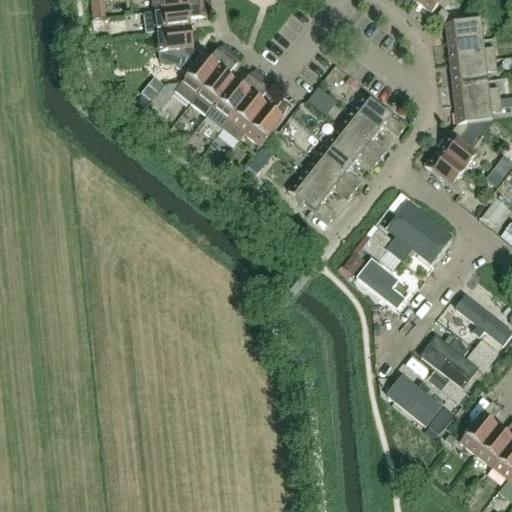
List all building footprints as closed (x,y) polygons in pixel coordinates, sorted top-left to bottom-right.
[(204,9),(203,0),(151,0),(153,15),(204,9)] [(431,16),(443,0),(417,0),(415,3),(431,16)] [(484,32),(481,32),(480,23),(454,26),(454,22),(460,15),(447,5),(435,20),(445,27),(447,48),(482,44),(485,44),(484,32)] [(189,23),(206,21),(204,9),(153,15),(143,16),(145,37),(156,36),(190,31),(189,23)] [(202,59),(192,52),(190,31),(156,36),(159,65),(165,69),(172,69),(173,67),(187,78),(196,67),(200,61),(202,59)] [(495,63),(494,51),(483,52),(482,44),(447,48),(450,68),(495,63)] [(211,81),(228,59),(219,51),(208,64),(202,59),(200,61),(196,67),(187,78),(181,85),(174,95),(190,107),(196,99),(211,81)] [(212,112),(234,85),(227,79),(238,66),(228,59),(211,81),(196,99),(190,107),(206,120),(212,112)] [(486,76),(496,74),(495,63),(450,68),(452,88),(487,84),(486,76)] [(228,124),(260,84),(251,77),(240,90),(234,85),(212,112),(206,120),(221,133),(228,124)] [(348,80),(344,85),(352,92),(357,87),(348,80)] [(238,146),(244,137),(266,110),(259,105),(270,91),(260,84),(228,124),(221,133),(238,146)] [(500,103),(498,91),(487,92),(487,84),(452,88),(454,108),(500,103)] [(174,95),(181,85),(163,88),(161,91),(171,99),(174,95)] [(318,91),(307,105),(325,120),(336,105),(318,91)] [(139,98),(131,109),(139,116),(148,105),(139,98)] [(404,131),(363,99),(350,115),(377,137),(383,130),(396,140),(404,131)] [(511,110),(511,101),(500,103),(501,112),(511,110)] [(260,150),(292,109),(283,102),(272,115),(266,110),(244,137),(260,150)] [(490,116),(501,115),(501,112),(500,103),(454,108),(457,129),(466,127),(478,126),(491,125),(490,116)] [(298,113),(293,119),(302,126),(307,120),(298,113)] [(373,143),(377,137),(350,115),(338,131),(378,163),(386,154),(373,143)] [(486,133),(492,126),(491,125),(478,126),(486,133)] [(457,144),(467,131),(466,127),(457,129),(437,154),(464,175),(477,159),(457,144)] [(378,163),(338,131),(325,147),(352,168),(358,162),(371,172),(378,163)] [(347,175),(352,168),(325,147),(313,163),(353,195),(360,186),(347,175)] [(464,175),(437,154),(424,170),(460,198),(467,189),(459,182),(464,175)] [(511,166),(503,159),(494,171),(504,179),(511,169),(511,166)] [(353,195),(313,163),(300,179),(327,200),(332,194),(345,204),(353,195)] [(262,171),(252,164),(244,175),(253,182),(262,171)] [(322,207),(327,200),(300,179),(287,195),(328,227),(335,217),(322,207)] [(495,202),(482,219),(494,228),(506,211),(495,202)] [(394,246),(377,233),(370,242),(386,255),(390,251),(394,246)] [(504,234),(499,240),(511,250),(511,239),(511,240),(504,234)] [(386,255),(370,242),(362,252),(379,265),(383,260),(386,255)] [(498,357),(490,351),(482,344),(481,344),(477,349),(474,353),(490,366),(498,357)] [(490,366),(474,353),(470,358),(466,362),(483,375),(490,366)] [(434,376),(426,386),(439,396),(446,386),(434,376)] [(465,398),(449,385),(448,385),(445,390),(441,394),(458,407),(465,398)] [(475,459),(497,431),(490,426),(500,413),(491,405),(459,446),(475,459)] [(491,471),(511,444),(511,424),(503,436),(497,431),(475,459),(491,471)] [(507,484),(511,477),(511,444),(491,471),(507,484)] [(498,499),(493,510),(497,511),(506,511),(511,500),(511,495),(510,495),(507,503),(498,499)]
